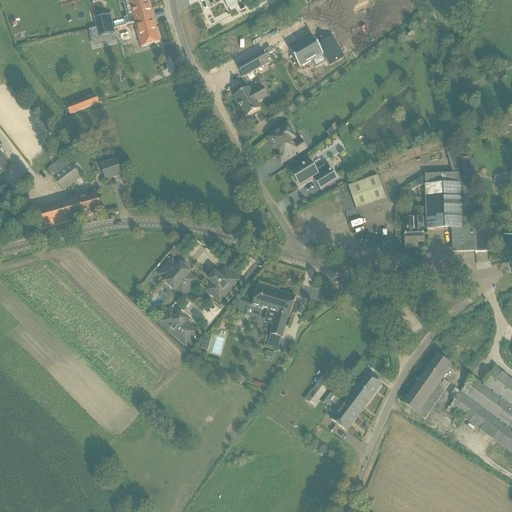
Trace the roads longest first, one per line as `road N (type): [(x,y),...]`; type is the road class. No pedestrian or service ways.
road 1 (unclassified): [(303,261),(168,223),(113,224),(0,250)]
road 2 (unclassified): [(303,261),(204,88),(173,0)]
road 3 (unclassified): [(493,273),(370,279),(303,261)]
road 4 (unclassified): [(396,386),(390,339),(303,261)]
road 5 (unclassified): [(396,386),(493,273)]
road 6 (unclassified): [(342,511),(396,386)]
